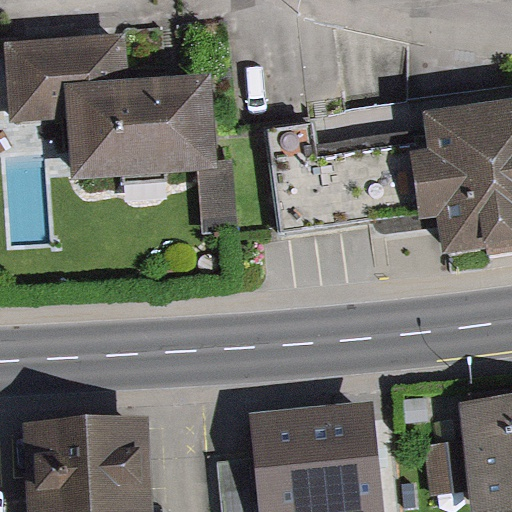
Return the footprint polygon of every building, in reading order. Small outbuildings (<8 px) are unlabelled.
[(138,52),(13,62),(20,135),(83,130),(88,187),(233,175),(226,93),(142,100),(138,52)] [(511,258),(511,119),(440,128),(443,153),(282,173),(291,248),(466,226),(471,263),(511,258)] [(511,511),(511,409),(474,413),(484,511),(511,511)] [(392,511),(383,428),(267,441),(274,511),(392,511)] [(143,511),(140,431),(43,436),(47,511),(143,511)]
